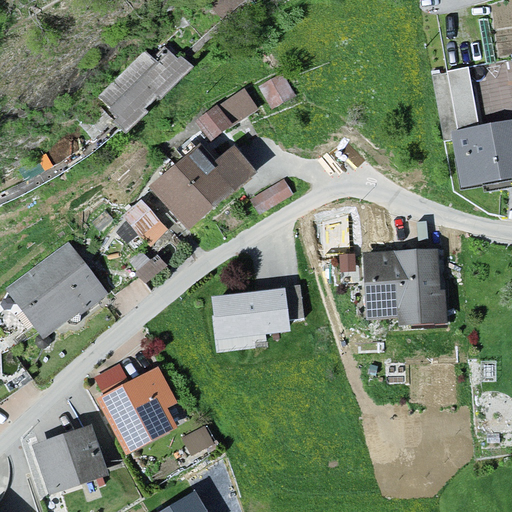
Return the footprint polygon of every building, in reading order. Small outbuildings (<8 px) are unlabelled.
[(161,61),(147,45),(92,94),(125,130),(192,69),(175,49),(161,61)] [(287,73),(264,84),(276,110),(299,99),(287,73)] [(246,85),(196,122),(212,144),(262,107),(246,85)] [(511,121),(453,131),(461,185),(511,177),(511,121)] [(196,149),(149,187),(188,234),(260,175),(235,146),(211,166),(196,149)] [(140,205),(127,219),(158,246),(170,232),(140,205)] [(111,296),(70,239),(5,287),(47,343),(111,296)] [(439,251),(367,254),(369,314),(396,313),(396,332),(443,330),(439,251)] [(297,321),(309,320),(305,285),(292,287),(297,321)] [(288,288),(214,297),(220,345),(294,335),(288,288)] [(189,427),(159,369),(100,399),(130,457),(189,427)] [(114,478),(95,424),(32,446),(50,500),(114,478)] [(211,511),(198,490),(161,511),(211,511)]
